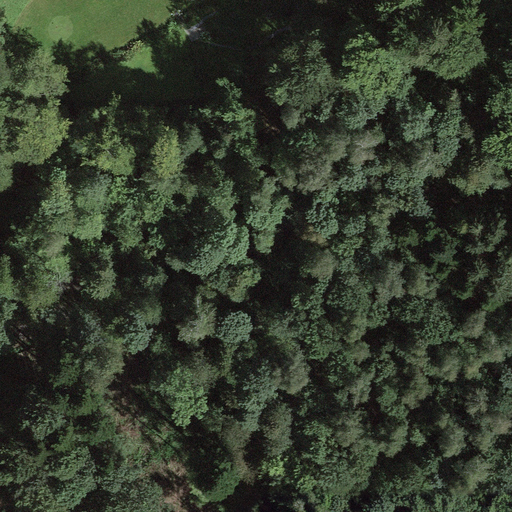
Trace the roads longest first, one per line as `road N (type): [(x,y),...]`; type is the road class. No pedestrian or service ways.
road 1 (track): [(0,345),(126,284),(370,209),(471,189),(511,195)]
road 2 (track): [(126,284),(9,278),(0,270)]
